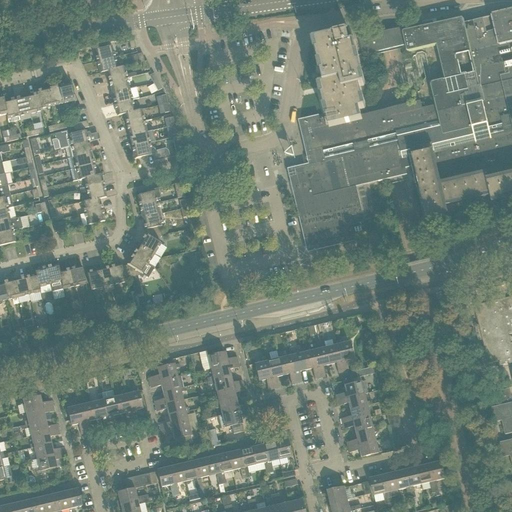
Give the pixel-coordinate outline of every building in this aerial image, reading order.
[(311,166),(290,171),(309,250),(375,235),(363,185),(407,175),(403,160),(412,158),(427,220),(445,215),(443,205),(489,194),(491,201),(511,195),(511,10),(491,15),(491,17),(463,24),(462,19),(448,22),(446,14),(421,20),(422,23),(358,38),(362,55),(406,44),(408,51),(422,48),(437,45),(446,80),(431,84),(436,106),(414,111),(412,103),(385,109),(358,116),(356,110),(364,108),(359,87),(364,86),(354,44),(350,45),(347,34),(340,36),(339,30),(324,34),(325,39),(314,42),(324,84),(319,85),(327,118),(320,120),(319,118),(301,122),(308,154),(308,155),(307,155),(306,155),(306,156),(305,157),(305,158),(305,159),(305,160),(305,161),(305,162),(306,162),(306,163),(307,163),(308,164),(309,164),(310,164),(311,164),(311,166)] [(94,51),(96,62),(114,58),(111,46),(94,51)] [(114,58),(96,62),(99,73),(106,71),(116,69),(116,67),(114,58)] [(116,69),(106,71),(106,72),(107,75),(109,82),(126,78),(126,77),(124,67),(116,69)] [(149,76),(153,84),(158,81),(153,74),(149,76)] [(109,82),(111,93),(129,89),(126,78),(109,82)] [(158,81),(153,84),(157,91),(162,89),(158,81)] [(70,84),(58,87),(62,104),(74,101),(70,84)] [(58,87),(47,89),(51,107),(62,104),(58,87)] [(111,93),(114,105),(131,100),(138,99),(136,88),(129,89),(111,93)] [(47,89),(36,92),(40,112),(41,111),(41,109),(51,107),(47,89)] [(36,94),(26,97),(30,114),(40,112),(36,92),(35,92),(36,94)] [(165,95),(155,98),(157,106),(162,105),(167,104),(165,95)] [(26,97),(15,99),(19,117),(30,114),(26,97)] [(3,102),(6,115),(7,120),(8,123),(20,120),(19,117),(15,99),(7,101),(3,102)] [(114,105),(117,116),(124,114),(134,112),(131,100),(114,105)] [(134,112),(124,114),(124,115),(125,118),(126,126),(144,122),(141,110),(134,112)] [(87,121),(79,123),(72,125),(74,131),(88,127),(87,121)] [(126,126),(129,137),(146,133),(144,122),(126,126)] [(57,140),(59,149),(88,143),(85,131),(67,136),(66,132),(54,134),(55,139),(57,140)] [(146,133),(129,137),(132,148),(149,144),(155,142),(152,131),(146,133)] [(179,141),(173,142),(176,156),(182,155),(179,141)] [(88,143),(65,148),(67,159),(73,158),(91,154),(88,143)] [(149,144),(132,148),(134,159),(151,155),(151,157),(152,157),(153,162),(169,158),(168,151),(165,150),(154,152),(153,150),(152,149),(150,149),(149,144)] [(91,154),(73,158),(67,159),(70,170),(93,165),(91,154)] [(25,158),(17,160),(18,165),(27,163),(27,165),(32,164),(30,156),(25,157),(25,158)] [(1,163),(0,163),(0,175),(4,175),(4,174),(12,172),(9,161),(1,163)] [(70,170),(73,182),(83,179),(96,176),(93,165),(70,170)] [(96,176),(83,179),(83,180),(84,181),(86,190),(103,186),(101,175),(96,176)] [(180,183),(174,185),(177,199),(183,198),(180,183)] [(0,187),(0,198),(4,198),(10,196),(7,185),(0,187)] [(103,186),(86,190),(88,200),(88,201),(89,202),(99,199),(106,198),(103,186)] [(137,196),(139,208),(157,204),(154,192),(153,192),(147,194),(137,196)] [(10,197),(0,198),(0,210),(7,209),(12,208),(10,197)] [(89,202),(81,203),(84,214),(101,210),(99,202),(99,200),(99,199),(89,202)] [(44,203),(40,205),(41,213),(43,221),(48,220),(44,203)] [(139,208),(142,219),(159,215),(157,204),(139,208)] [(0,210),(0,222),(9,220),(7,209),(0,210)] [(101,210),(84,214),(87,226),(104,222),(101,210)] [(145,230),(146,230),(159,227),(162,226),(159,215),(142,219),(145,230)] [(9,220),(0,222),(0,234),(12,231),(22,229),(29,227),(26,216),(19,218),(9,220)] [(145,235),(139,245),(154,255),(160,245),(157,243),(161,237),(159,227),(146,230),(148,237),(145,235)] [(12,231),(0,234),(0,246),(15,243),(12,231)] [(139,245),(133,256),(154,269),(160,259),(154,255),(139,245)] [(127,266),(121,267),(124,280),(131,278),(135,295),(141,294),(137,277),(139,276),(140,274),(142,275),(142,274),(148,278),(154,269),(133,256),(126,266),(127,266)] [(57,265),(45,268),(51,292),(62,290),(57,265)] [(57,265),(62,290),(74,287),(70,270),(59,272),(57,265)] [(121,265),(109,268),(113,285),(125,282),(124,280),(121,267),(121,265)] [(81,267),(70,270),(74,287),(85,285),(81,267)] [(45,268),(34,271),(40,293),(40,295),(51,292),(45,268)] [(109,268),(98,270),(102,288),(113,285),(109,268)] [(102,288),(98,270),(87,273),(91,290),(102,288)] [(35,275),(24,278),(28,295),(40,293),(34,271),(35,275)] [(24,278),(13,281),(17,298),(28,295),(24,278)] [(13,281),(2,283),(6,301),(17,298),(13,281)] [(511,293),(511,295),(511,297),(499,300),(498,296),(492,297),(493,299),(490,300),(489,298),(483,299),(484,304),(474,306),(478,325),(474,326),(475,332),(477,332),(478,335),(476,335),(478,341),(482,340),(488,364),(498,362),(499,366),(505,365),(504,360),(507,359),(508,364),(511,362),(511,343),(511,344),(510,341),(511,338),(511,337),(509,336),(509,335),(511,334),(511,329),(511,324),(511,293)] [(340,341),(336,342),(343,373),(348,371),(346,361),(353,360),(349,342),(340,344),(340,341)] [(333,346),(325,348),(329,365),(336,364),(338,374),(343,373),(336,342),(332,343),(333,346)] [(316,347),(313,348),(320,378),(325,377),(323,367),(329,365),(325,348),(317,350),(316,347)] [(221,348),(206,351),(208,357),(205,358),(206,362),(208,361),(210,369),(238,362),(237,357),(227,360),(225,353),(223,353),(221,348)] [(310,351),(302,353),(306,371),(312,369),(315,379),(320,378),(313,348),(309,349),(310,351)] [(286,357),(278,359),(283,376),(289,375),(292,385),(297,384),(289,353),(286,354),(286,357)] [(293,353),(289,353),(297,384),(302,382),(299,372),(306,371),(302,353),(293,355),(293,353)] [(269,358),(266,359),(273,389),(279,388),(276,378),(283,376),(278,359),(270,361),(269,358)] [(273,389),(266,359),(262,359),(263,362),(254,364),(259,382),(266,380),(268,390),(273,389)] [(209,378),(210,381),(231,377),(229,370),(239,367),(238,362),(210,369),(212,377),(209,378)] [(148,378),(149,383),(177,377),(175,369),(178,368),(177,365),(174,365),(157,369),(158,376),(148,378)] [(362,370),(355,372),(357,378),(364,376),(362,370)] [(175,378),(149,383),(151,388),(161,386),(162,393),(183,388),(182,384),(180,376),(177,377),(175,378)] [(214,384),(216,392),(243,386),(242,381),(232,383),(231,377),(210,381),(211,385),(214,384)] [(336,396),(335,396),(336,401),(337,401),(364,395),(364,394),(367,394),(364,382),(363,382),(354,384),(353,379),(343,382),(344,386),(346,393),(336,396)] [(215,401),(216,405),(236,400),(234,393),(245,391),(243,386),(216,392),(218,401),(215,401)] [(154,402),(155,407),(183,400),(181,392),(184,391),(183,388),(162,393),(164,399),(154,402)] [(511,400),(509,389),(494,392),(498,406),(491,408),(494,423),(501,421),(505,435),(511,433),(511,434),(511,439),(499,443),(503,458),(510,456),(511,464),(511,484),(509,485),(511,496),(511,400)] [(129,391),(125,392),(132,422),(137,421),(135,411),(142,410),(138,392),(129,394),(129,391)] [(113,392),(101,395),(102,398),(109,428),(114,427),(112,417),(118,415),(114,398),(113,392)] [(122,396),(114,398),(118,415),(125,414),(127,424),(132,422),(125,392),(121,393),(122,396)] [(337,401),(336,401),(337,406),(338,406),(348,404),(350,410),(367,406),(370,406),(369,402),(366,403),(364,395),(337,401)] [(23,405),(25,413),(53,406),(51,401),(41,404),(40,397),(22,401),(19,402),(20,405),(23,405)] [(99,401),(91,403),(95,421),(101,419),(104,429),(109,428),(102,398),(98,399),(99,401)] [(166,410),(168,416),(188,411),(187,408),(185,408),(183,400),(155,407),(156,412),(166,410)] [(219,408),(221,416),(249,409),(248,404),(238,406),(236,400),(216,405),(217,408),(219,408)] [(82,402),(78,403),(85,433),(91,432),(88,422),(95,421),(91,403),(83,405),(82,402)] [(85,433),(78,403),(74,404),(75,407),(67,409),(71,426),(78,425),(80,435),(85,433)] [(24,421),(25,425),(45,421),(44,414),(54,412),(53,406),(25,413),(27,421),(24,421)] [(341,419),(340,419),(342,424),(369,418),(367,406),(350,410),(351,417),(341,419)] [(249,409),(221,416),(217,417),(220,429),(231,426),(233,434),(244,432),(243,431),(241,424),(242,424),(240,417),(250,414),(249,409)] [(159,425),(160,430),(188,424),(186,415),(189,415),(188,411),(168,416),(169,423),(159,425)] [(386,416),(388,421),(399,419),(397,413),(386,416)] [(369,418),(342,424),(343,429),(344,429),(354,427),(355,433),(375,429),(374,425),(372,426),(371,426),(369,418)] [(388,421),(389,427),(400,424),(399,419),(388,421)] [(29,428),(31,436),(58,430),(57,425),(47,427),(45,421),(25,425),(26,429),(29,428)] [(188,424),(160,430),(162,435),(172,433),(173,440),(191,436),(191,435),(194,435),(193,431),(190,432),(188,424)] [(389,427),(390,433),(401,430),(400,424),(389,427)] [(347,442),(346,442),(347,448),(348,447),(375,441),(373,433),(376,432),(375,429),(355,433),(357,440),(347,442)] [(29,445),(30,449),(51,444),(49,437),(59,435),(58,430),(31,436),(32,444),(29,445)] [(390,433),(392,438),(403,436),(401,430),(390,433)] [(392,438),(393,444),(404,441),(403,436),(392,438)] [(286,439),(274,442),(279,460),(286,458),(287,461),(291,460),(290,457),(286,439)] [(348,447),(347,448),(348,453),(349,452),(359,450),(361,457),(378,453),(380,452),(380,448),(377,449),(375,441),(348,447)] [(404,441),(393,444),(394,450),(405,447),(404,441)] [(274,442),(262,445),(269,473),(273,472),(272,468),(270,462),(279,460),(274,442)] [(34,451),(36,460),(63,453),(62,448),(52,450),(51,444),(30,449),(31,452),(34,451)] [(262,445),(251,448),(255,465),(263,463),(264,470),(265,474),(269,473),(262,445)] [(251,448),(239,450),(246,478),(246,479),(250,478),(249,477),(249,473),(247,467),(255,465),(251,448)] [(239,450),(227,453),(232,471),(240,469),(242,479),(246,478),(239,450)] [(63,453),(36,460),(29,461),(31,469),(35,468),(36,472),(39,471),(39,472),(56,467),(55,460),(65,458),(63,453)] [(227,453),(215,456),(222,485),(226,484),(225,480),(223,473),(232,471),(227,453)] [(215,456),(204,459),(208,476),(216,474),(219,485),(222,485),(215,456)] [(192,462),(199,490),(202,489),(200,478),(208,476),(204,459),(192,462)] [(272,468),(280,466),(279,460),(270,462),(272,468)] [(192,462),(181,464),(185,482),(192,480),(195,491),(199,490),(192,462)] [(441,462),(429,465),(436,493),(439,492),(437,481),(445,479),(441,462)] [(263,463),(255,465),(257,472),(264,470),(263,463)] [(181,464),(169,467),(175,495),(176,496),(179,495),(179,494),(177,484),(185,482),(181,464)] [(249,473),(257,472),(255,465),(247,467),(249,473)] [(429,465),(417,467),(421,485),(430,483),(432,493),(436,493),(429,465)] [(175,495),(169,467),(157,470),(161,487),(170,485),(172,496),(175,495)] [(417,467),(406,470),(412,498),(416,497),(413,487),(421,485),(417,467)] [(3,468),(0,468),(0,480),(6,480),(5,479),(8,478),(8,475),(5,476),(3,468)] [(406,470),(394,473),(398,490),(406,488),(408,499),(412,498),(406,470)] [(233,478),(232,471),(223,473),(225,480),(233,478)] [(282,473),(283,479),(295,476),(294,471),(282,473)] [(148,474),(151,485),(157,484),(154,472),(148,474)] [(394,473),(382,476),(389,504),(393,503),(391,498),(399,496),(398,490),(394,473)] [(142,475),(145,487),(151,485),(148,474),(142,475)] [(137,476),(139,488),(145,487),(142,475),(137,476)] [(134,489),(135,489),(139,488),(137,476),(131,478),(134,489)] [(389,504),(382,476),(370,478),(374,496),(383,494),(385,505),(389,504)] [(131,478),(125,479),(128,490),(134,489),(131,478)] [(120,480),(122,492),(128,490),(125,479),(120,480)] [(284,482),(285,488),(297,485),(296,479),(284,482)] [(368,482),(362,484),(365,496),(371,494),(368,482)] [(328,492),(330,504),(348,500),(346,492),(349,491),(348,487),(345,488),(328,492)] [(77,489),(65,492),(69,509),(77,507),(78,510),(81,510),(81,507),(81,506),(77,489)] [(119,500),(116,501),(117,505),(148,499),(147,495),(136,498),(134,489),(128,490),(122,492),(117,493),(119,500)] [(65,492),(53,495),(57,511),(61,511),(69,509),(65,492)] [(278,494),(274,495),(278,511),(290,511),(288,503),(280,504),(278,494)] [(57,511),(53,495),(42,497),(44,511),(57,511)] [(273,506),(265,508),(265,511),(278,511),(274,495),(271,495),(271,496),(273,506)] [(44,511),(42,497),(30,500),(32,511),(44,511)] [(297,501),(288,503),(290,511),(303,511),(301,500),(300,500),(299,497),(296,498),(297,501)] [(121,509),(121,511),(139,511),(138,504),(144,503),(149,502),(148,499),(117,505),(118,510),(121,509)] [(254,499),(251,500),(253,511),(265,511),(265,508),(257,510),(256,505),(254,499)] [(32,511),(30,500),(18,503),(20,511),(32,511)] [(330,504),(332,511),(347,511),(361,509),(360,505),(350,508),(348,500),(330,504)] [(20,511),(18,503),(6,506),(7,511),(20,511)]
